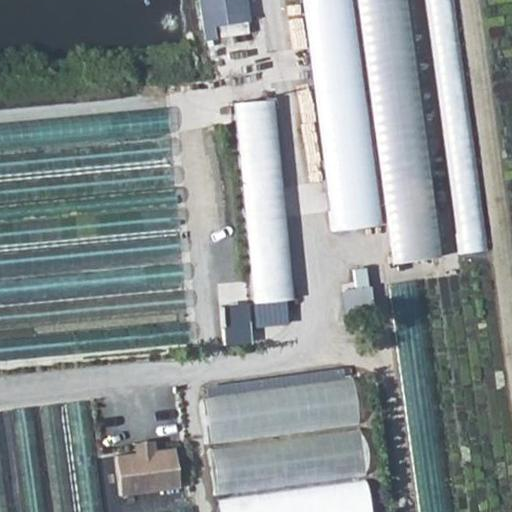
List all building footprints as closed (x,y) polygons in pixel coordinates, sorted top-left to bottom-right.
[(199,0),(202,33),(251,30),(248,0),(199,0)] [(346,0),(300,0),(333,230),(378,224),(346,0)] [(352,0),(389,263),(438,256),(401,0),(352,0)] [(424,0),(460,254),(487,251),(451,0),(424,0)] [(292,321),(278,97),(239,99),(253,323),(292,321)] [(210,448),(359,430),(353,378),(204,397),(210,448)] [(217,498),(365,480),(359,430),(210,448),(217,498)] [(132,445),(132,455),(152,452),(151,443),(132,445)] [(152,452),(132,455),(116,456),(119,496),(177,490),(173,450),(152,452)] [(174,511),(175,510),(151,511),(102,511),(99,471),(77,473),(78,490),(44,493),(43,483),(25,485),(27,511),(174,511)] [(218,511),(369,511),(365,480),(217,498),(218,511)]
